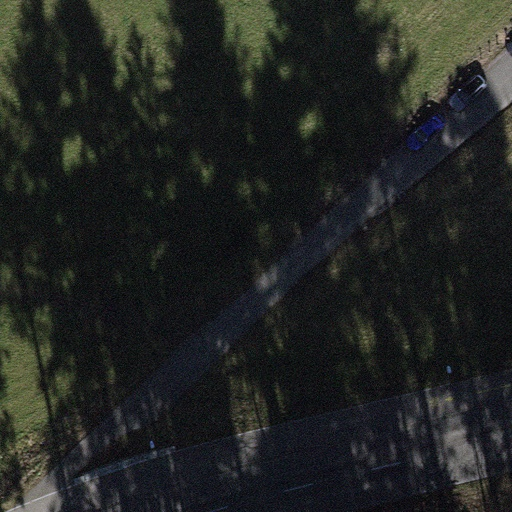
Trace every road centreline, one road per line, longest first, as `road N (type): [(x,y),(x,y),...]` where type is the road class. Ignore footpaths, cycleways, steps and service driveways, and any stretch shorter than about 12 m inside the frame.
road 1 (track): [(511,72),(184,368)]
road 2 (tertiary): [(511,430),(327,471),(202,511)]
